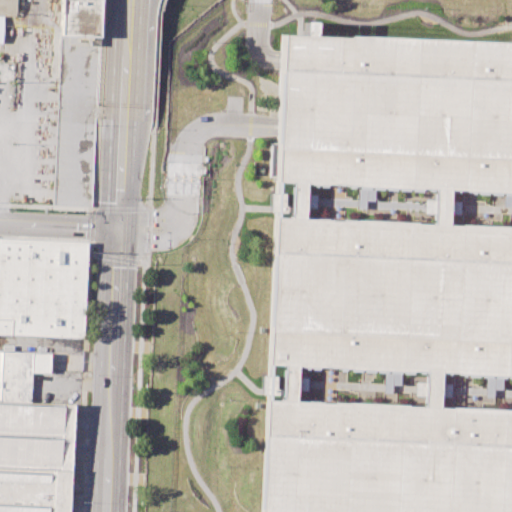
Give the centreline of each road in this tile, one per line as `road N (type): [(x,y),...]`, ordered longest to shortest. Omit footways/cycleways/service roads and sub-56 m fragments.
road 1 (secondary): [(109,511),(122,227)]
road 2 (tertiary): [(122,227),(0,221)]
road 3 (secondary): [(122,227),(126,105)]
